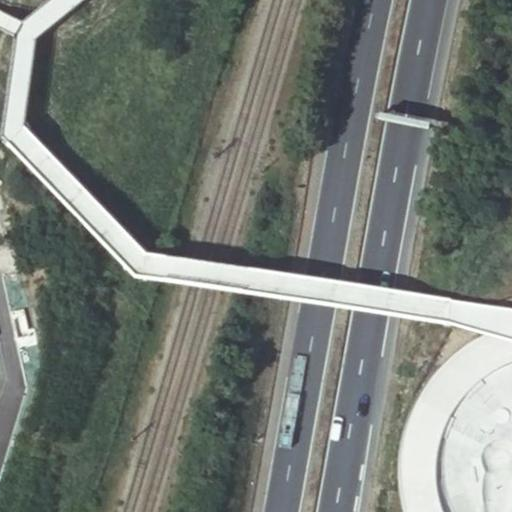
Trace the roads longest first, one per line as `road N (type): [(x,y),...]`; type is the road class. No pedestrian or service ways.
road 1 (trunk): [(337,511),(435,0)]
road 2 (trunk): [(373,0),(280,511)]
